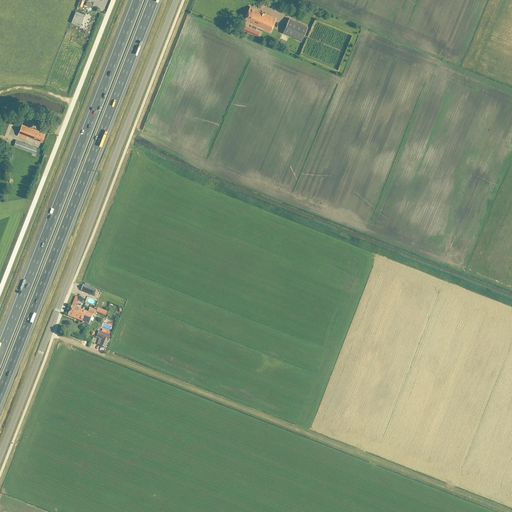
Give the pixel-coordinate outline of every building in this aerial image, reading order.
[(270,32),(276,19),(250,7),(244,20),(270,32)] [(288,16),(291,11),(280,7),(278,11),(288,16)] [(75,12),(71,23),(80,26),(84,16),(75,12)] [(307,27),(289,19),(282,33),(301,41),(307,27)] [(7,136),(13,120),(7,118),(1,135),(7,136)] [(45,135),(39,132),(22,125),(17,136),(26,140),(27,138),(35,141),(36,140),(42,143),(45,135)] [(34,147),(16,141),(14,146),(32,153),(34,147)] [(97,290),(89,287),(83,285),(81,291),(94,296),(97,290)] [(89,325),(93,315),(94,315),(96,311),(90,308),(88,313),(72,306),(68,316),(89,325)] [(108,343),(110,336),(99,332),(96,338),(102,340),(99,346),(105,349),(108,343)]
